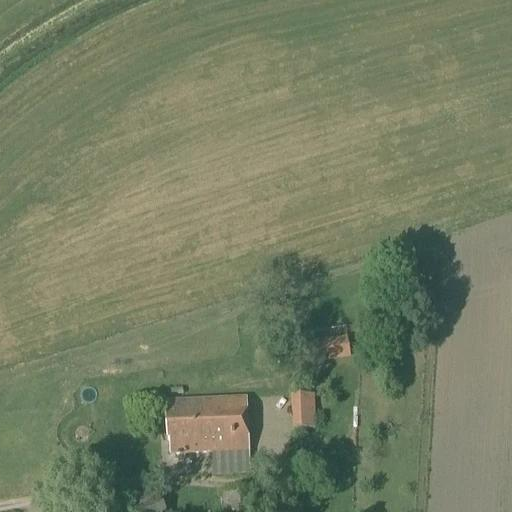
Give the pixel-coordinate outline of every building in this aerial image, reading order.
[(291,346),(294,368),(350,361),(348,340),(308,346),(307,343),(291,346)] [(303,391),(302,423),(319,424),(320,392),(303,391)] [(243,453),(240,401),(163,404),(164,418),(160,418),(162,443),(166,443),(167,457),(243,453)] [(125,511),(162,511),(151,490),(122,505),(125,511)] [(220,511),(258,511),(257,493),(251,493),(219,495),(220,511)]
